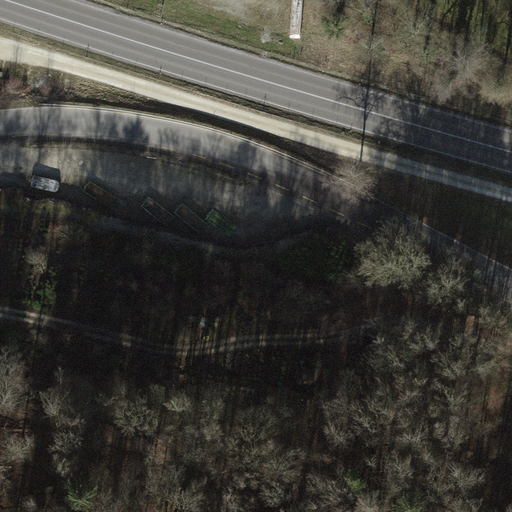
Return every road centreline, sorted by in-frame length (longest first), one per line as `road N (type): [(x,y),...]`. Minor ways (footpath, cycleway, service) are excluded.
road 1 (tertiary): [(0,125),(132,126),(196,141),(344,198),(511,286)]
road 2 (track): [(0,49),(511,195)]
road 3 (primary): [(6,0),(511,152)]
road 4 (track): [(511,334),(394,321),(318,340),(219,346),(142,342),(0,309)]
road 5 (track): [(354,331),(313,456),(279,473),(0,407)]
